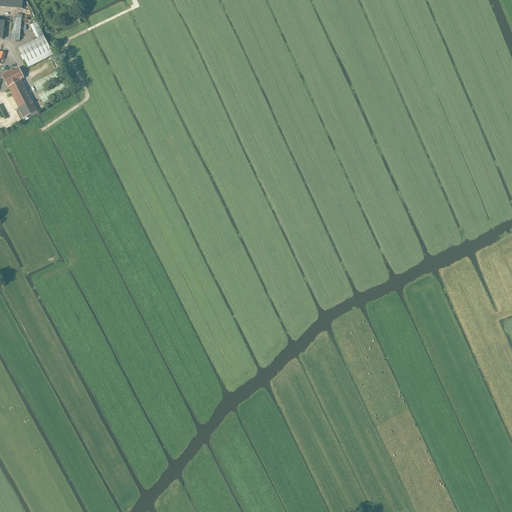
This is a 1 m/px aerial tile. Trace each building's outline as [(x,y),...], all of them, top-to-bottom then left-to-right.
[(0,0),(0,7),(22,9),(22,0),(0,0)] [(43,36),(18,48),(28,68),(53,55),(43,36)] [(20,80),(23,78),(18,68),(2,76),(7,86),(20,80)] [(60,69),(33,83),(38,93),(65,78),(60,69)] [(36,111),(20,80),(7,86),(23,118),(36,111)] [(66,80),(38,94),(43,104),(70,90),(66,80)]
